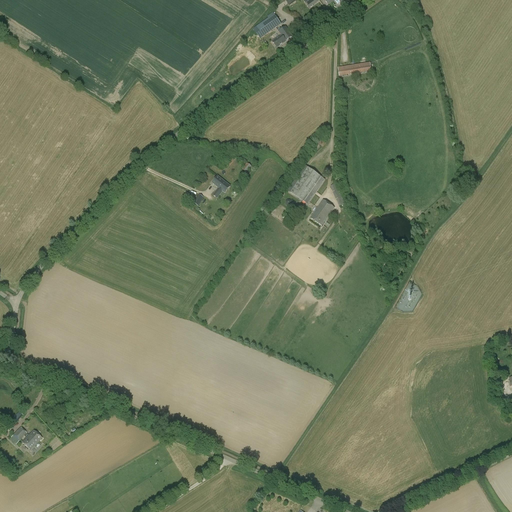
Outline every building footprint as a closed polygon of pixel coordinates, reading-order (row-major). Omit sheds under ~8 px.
[(316,0),(303,0),(309,8),(318,2),(316,0)] [(267,17),(268,18),(256,27),(263,38),(276,28),(274,24),(279,21),(273,13),(267,17)] [(278,32),(281,37),(278,39),(278,38),(272,42),(277,48),(286,42),(293,37),(286,27),(278,32)] [(338,68),(339,76),(371,71),(370,63),(338,68)] [(228,169),(236,159),(232,155),(223,166),(228,169)] [(247,163),(242,169),(246,173),(251,166),(247,163)] [(307,168),(290,193),(303,202),(303,201),(307,204),(324,180),(307,168)] [(217,199),(223,192),(225,194),(230,187),(217,176),(212,183),(218,188),(213,195),(217,199)] [(345,204),(339,190),(337,184),(330,187),(333,193),(336,200),(339,207),(345,204)] [(193,203),(199,206),(204,198),(199,194),(193,203)] [(310,219),(322,226),(334,208),(323,201),(310,219)] [(287,223),(294,213),(289,210),(285,215),(286,215),(283,220),(287,223)] [(10,421),(14,425),(23,416),(19,412),(10,421)] [(33,431),(28,436),(26,434),(27,434),(20,428),(12,436),(13,436),(9,440),(15,445),(19,442),(24,437),(26,439),(22,443),(30,451),(42,439),(33,431)]
